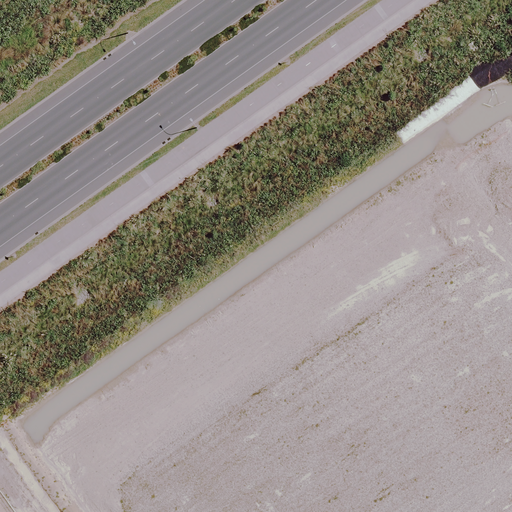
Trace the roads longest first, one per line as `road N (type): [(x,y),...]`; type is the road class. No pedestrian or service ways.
road 1 (secondary): [(323,0),(0,231)]
road 2 (secondary): [(0,140),(200,0)]
